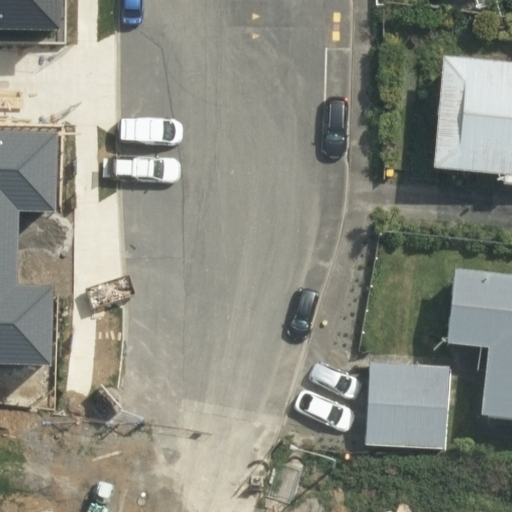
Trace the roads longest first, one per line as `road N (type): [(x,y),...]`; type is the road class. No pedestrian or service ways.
road 1 (residential): [(238,158),(224,443),(202,511)]
road 2 (unclassified): [(238,158),(202,0)]
road 3 (unclassified): [(256,0),(238,158)]
